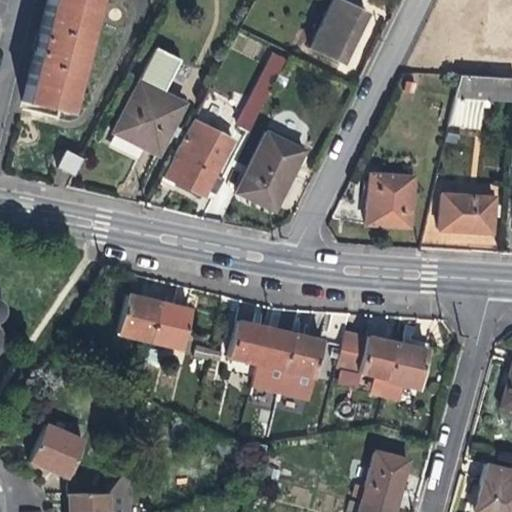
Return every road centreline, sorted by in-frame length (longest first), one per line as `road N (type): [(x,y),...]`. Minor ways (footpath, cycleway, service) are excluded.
road 1 (residential): [(289,263),(422,0)]
road 2 (tertiary): [(0,206),(289,263)]
road 3 (residential): [(498,280),(435,511)]
road 4 (tertiary): [(289,263),(498,280)]
